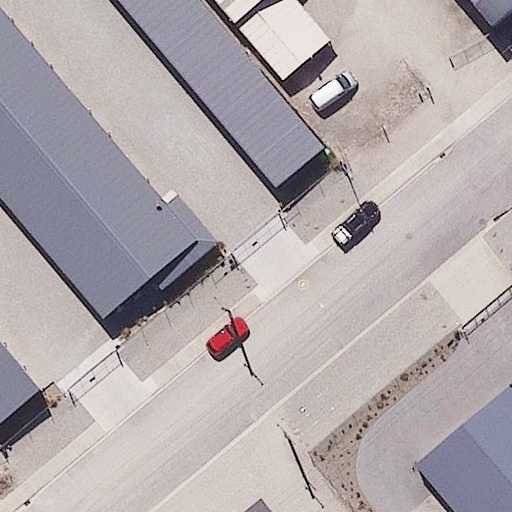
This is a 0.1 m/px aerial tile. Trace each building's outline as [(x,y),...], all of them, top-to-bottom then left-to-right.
[(192,0),(107,0),(272,195),(322,152),(192,0)] [(224,0),(290,83),(339,44),(303,0),(224,0)] [(511,13),(511,0),(474,0),(497,27),(511,13)] [(0,3),(0,219),(93,329),(205,236),(0,3)] [(0,341),(0,424),(41,391),(0,341)] [(511,511),(511,392),(422,468),(459,511),(511,511)]
